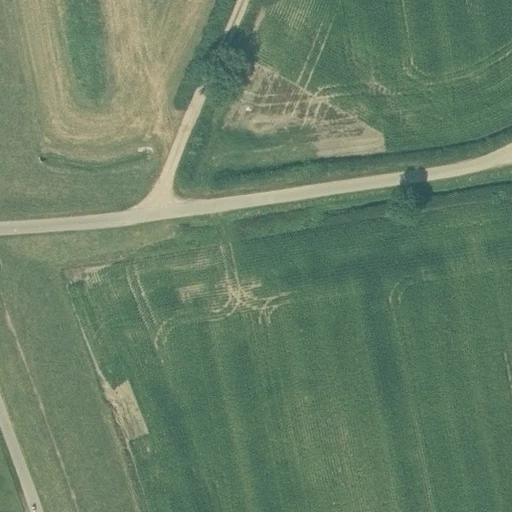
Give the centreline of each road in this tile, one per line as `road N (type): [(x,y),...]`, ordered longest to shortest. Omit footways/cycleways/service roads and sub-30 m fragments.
road 1 (unclassified): [(0,227),(152,213),(511,156)]
road 2 (track): [(79,511),(0,293)]
road 3 (track): [(152,213),(243,0)]
